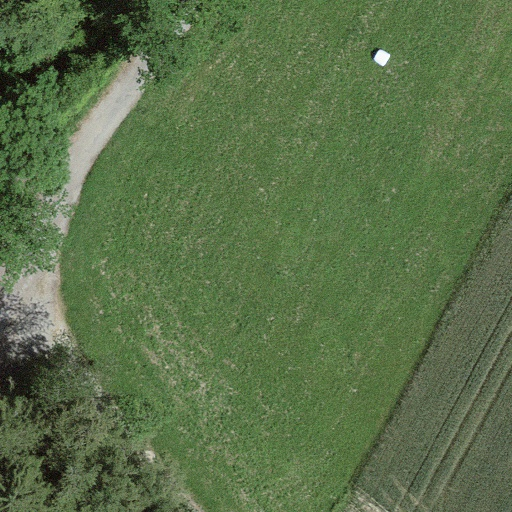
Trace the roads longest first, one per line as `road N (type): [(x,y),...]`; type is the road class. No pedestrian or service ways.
road 1 (track): [(174,511),(55,397),(21,260)]
road 2 (residential): [(171,0),(39,180),(21,260)]
